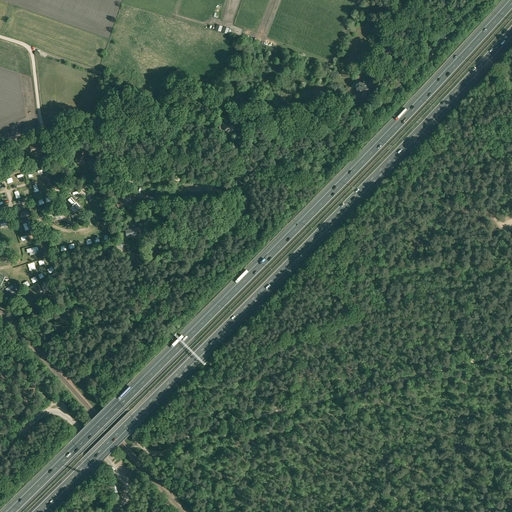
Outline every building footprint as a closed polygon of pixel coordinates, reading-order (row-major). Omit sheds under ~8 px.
[(391,54),(392,51),(392,50),(394,45),(389,43),(387,48),(386,48),(385,51),(386,53),(388,55),(391,54)] [(389,74),(393,66),(389,64),(385,72),(389,74)] [(359,82),(357,86),(356,89),(362,92),(361,97),(366,99),(369,93),(368,92),(368,91),(371,84),(364,81),(363,83),(359,82)] [(73,136),(68,132),(63,137),(67,142),(73,136)] [(31,152),(42,150),(40,142),(30,145),(31,152)] [(80,147),(79,153),(80,153),(79,157),(77,156),(75,162),(83,164),(84,159),(83,158),(84,155),(85,156),(87,149),(80,147)] [(17,163),(4,170),(7,175),(20,168),(17,163)] [(68,200),(73,205),(77,210),(80,207),(71,197),(68,200)] [(128,197),(123,199),(116,201),(117,207),(125,205),(125,206),(131,204),(128,197)] [(127,236),(137,234),(144,233),(143,227),(135,228),(126,230),(127,236)] [(134,259),(135,259),(136,260),(142,259),(141,253),(138,254),(138,252),(132,253),(134,259)] [(57,271),(51,276),(54,281),(61,277),(57,271)] [(10,291),(20,287),(17,281),(9,284),(11,288),(9,289),(10,291)] [(58,318),(70,317),(70,309),(57,310),(58,318)]
